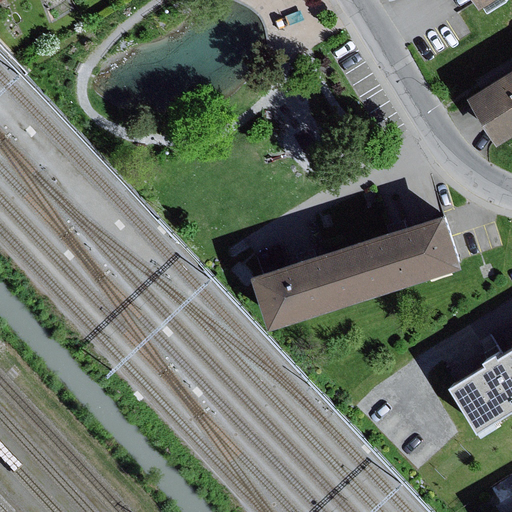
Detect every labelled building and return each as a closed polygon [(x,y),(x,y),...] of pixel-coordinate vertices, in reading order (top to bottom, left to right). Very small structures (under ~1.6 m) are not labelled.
[(473,0),(476,4),(481,2),(486,11),(504,0),(473,0)] [(511,64),(469,91),(499,139),(511,130),(511,64)] [(397,226),(351,240),(367,292),(459,264),(443,212),(397,226)] [(265,323),(367,292),(351,240),(313,251),(249,271),(265,323)] [(481,430),(511,410),(511,350),(502,356),(499,352),(493,356),(486,360),(489,364),(454,386),(481,430)]
